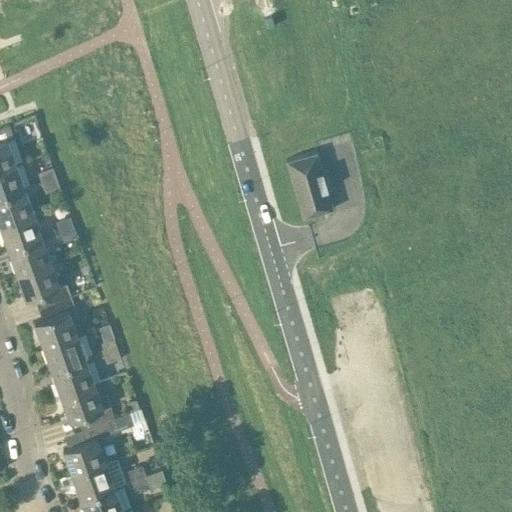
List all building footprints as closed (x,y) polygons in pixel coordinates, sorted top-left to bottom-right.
[(272,15),(264,17),(267,27),(275,25),(272,15)] [(0,169),(17,163),(8,138),(14,136),(9,123),(0,126),(0,169)] [(302,217),(333,208),(316,150),(286,159),(302,217)] [(0,196),(25,187),(17,163),(0,169),(0,196)] [(41,181),(56,176),(52,166),(37,171),(41,181)] [(45,192),(60,186),(56,176),(41,181),(45,192)] [(0,224),(34,212),(25,187),(0,196),(0,224)] [(0,225),(8,248),(43,236),(34,212),(0,224),(0,225)] [(70,215),(55,220),(59,230),(73,225),(70,215)] [(73,225),(59,230),(62,241),(77,235),(73,225)] [(17,273),(52,261),(43,236),(8,248),(17,273)] [(38,307),(70,295),(66,282),(60,284),(52,261),(17,273),(26,298),(34,296),(38,307)] [(43,346),(78,334),(69,310),(75,307),(70,295),(38,307),(42,318),(34,321),(43,346)] [(52,370),(86,358),(78,334),(43,346),(52,370)] [(102,352),(117,346),(113,337),(98,342),(102,352)] [(106,362),(121,357),(117,346),(102,352),(106,362)] [(86,358),(52,370),(61,395),(95,382),(86,358)] [(81,429),(114,417),(106,394),(100,397),(95,382),(61,395),(70,420),(77,417),(81,429)] [(129,411),(140,407),(136,398),(126,402),(129,411)] [(72,474),(106,461),(97,437),(119,429),(114,417),(81,429),(85,440),(63,448),(72,474)] [(81,498),(115,486),(106,461),(72,474),(81,498)] [(142,464),(127,469),(131,480),(146,474),(142,464)] [(146,474),(131,480),(134,489),(149,484),(146,474)] [(85,511),(117,511),(124,510),(115,486),(81,498),(85,511)]
